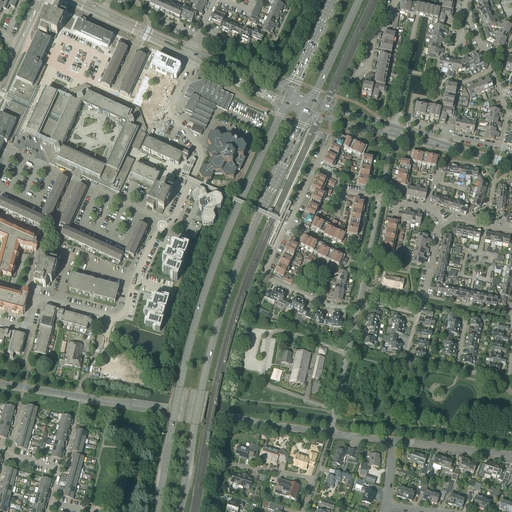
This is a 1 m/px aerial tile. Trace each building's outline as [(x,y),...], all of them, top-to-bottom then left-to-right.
[(11,1),(8,0),(4,0),(3,4),(4,5),(2,9),(3,9),(3,10),(5,11),(6,9),(7,10),(9,5),(11,1)] [(154,9),(158,0),(152,0),(149,7),(154,9)] [(159,11),(163,2),(160,0),(159,0),(158,0),(154,9),(159,11)] [(205,7),(206,4),(195,0),(193,5),(203,9),(204,6),(205,7)] [(286,6),(282,4),(272,0),(272,1),(274,2),(273,5),(272,4),(271,6),(282,11),(283,8),(285,9),(286,6)] [(451,11),(453,1),(447,0),(443,0),(441,9),(451,11)] [(164,14),(169,3),(168,3),(167,4),(163,2),(159,11),(164,14)] [(169,16),(173,6),(170,5),(170,4),(169,3),(164,14),(169,16)] [(409,14),(411,5),(401,3),(399,12),(409,14)] [(201,12),(203,9),(193,5),(191,10),(202,15),(203,12),(201,12)] [(487,5),(477,5),(479,9),(477,9),(478,12),(479,11),(480,13),(490,9),(490,8),(488,9),(487,5)] [(174,18),(179,7),(178,7),(177,8),(173,6),(169,16),(174,18)] [(281,13),(282,11),(271,6),(270,8),(272,8),(270,11),(282,17),(283,14),(281,13)] [(423,17),(425,8),(416,6),(414,15),(423,17)] [(180,8),(179,7),(174,18),(179,20),(181,17),(183,11),(180,9),(180,8)] [(490,9),(480,13),(481,16),(480,17),(480,19),(491,14),(490,12),(493,11),(493,8),(490,9)] [(40,33),(55,40),(66,15),(58,11),(59,10),(56,9),(55,10),(53,9),(51,14),(49,13),(40,33)] [(186,19),(189,11),(184,9),(181,17),(186,19)] [(220,14),(219,16),(216,23),(221,25),(223,20),(227,11),(222,9),(220,14)] [(189,11),(186,19),(191,21),(191,20),(192,18),(195,19),(197,14),(189,11)] [(281,19),(282,17),(270,11),(269,15),(267,14),(267,16),(278,21),(279,18),(281,19)] [(215,12),(211,21),(216,23),(219,16),(220,14),(215,12)] [(482,23),(496,17),(495,15),(492,17),(491,14),(480,19),(482,23)] [(276,23),(278,21),(267,16),(266,18),(267,18),(266,21),(278,27),(278,24),(276,23)] [(497,19),(496,17),(482,23),(484,28),(495,24),(493,21),(497,19)] [(113,36),(86,24),(78,20),(73,32),(108,49),(113,36)] [(224,32),(229,21),(227,21),(227,22),(223,20),(221,25),(218,32),(220,33),(221,31),(224,32)] [(228,36),(233,25),(230,23),(231,22),(229,21),(224,32),(227,33),(226,35),(228,36)] [(277,28),(278,27),(266,21),(264,25),(263,24),(262,26),(273,30),(274,28),(277,29),(277,28)] [(234,36),(239,26),(237,25),(236,26),(233,25),(228,36),(230,37),(231,35),(234,36)] [(238,41),(243,29),(240,28),(240,26),(239,26),(234,36),(237,37),(236,40),(238,41)] [(272,33),(273,30),(262,26),(262,27),(263,28),(261,32),(265,33),(273,37),(274,34),(272,33)] [(509,34),(510,31),(497,26),(497,28),(500,29),(499,32),(510,36),(510,34),(509,34)] [(244,40),(249,30),(247,29),(246,30),(243,29),(238,41),(240,41),(241,39),(244,40)] [(253,33),(251,38),(256,41),(260,31),(255,29),(254,31),(253,33)] [(251,38),(253,33),(250,32),(250,30),(249,30),(244,40),(247,42),(246,44),(248,45),(251,38)] [(260,31),(256,41),(261,43),(264,35),(265,33),(261,32),(260,31)] [(386,32),(384,42),(393,44),(395,34),(386,32)] [(16,91),(13,97),(27,103),(29,104),(46,68),(42,66),(43,64),(44,62),(40,60),(44,53),(49,40),(37,35),(32,47),(27,57),(13,89),(16,91)] [(505,42),(506,40),(496,36),(495,38),(497,38),(496,41),(506,45),(507,43),(505,42)] [(118,45),(119,45),(101,85),(110,89),(128,49),(123,47),(125,44),(122,43),(123,40),(120,39),(118,45)] [(505,47),(506,45),(496,41),(495,43),(494,43),(493,45),(502,49),(504,46),(505,47)] [(391,53),(393,44),(384,42),(382,51),(391,53)] [(143,53),(142,55),(138,53),(120,93),(128,97),(146,57),(148,58),(150,53),(147,52),(146,54),(143,53)] [(475,52),(473,53),(479,65),(481,64),(482,66),(484,65),(483,63),(480,55),(477,56),(475,52)] [(479,65),(473,53),(472,54),(473,58),(471,59),(475,69),(476,68),(476,67),(479,65)] [(179,72),(180,70),(179,68),(178,68),(178,67),(178,66),(177,66),(176,67),(177,65),(157,56),(151,68),(171,77),(170,78),(173,79),(174,78),(175,75),(177,77),(179,72)] [(475,69),(471,59),(468,60),(467,56),(464,57),(466,61),(470,69),(473,68),(473,69),(475,69)] [(473,75),(470,69),(466,61),(464,62),(463,60),(460,61),(461,71),(464,69),(465,71),(468,70),(469,71),(468,72),(470,77),(473,75)] [(461,71),(460,61),(457,61),(456,62),(454,62),(452,71),(452,72),(453,73),(454,71),(457,72),(457,70),(461,71)] [(487,81),(485,82),(489,92),(490,91),(490,89),(493,88),(489,78),(487,79),(487,81)] [(489,92),(485,82),(482,83),(481,79),(479,80),(484,92),(487,91),(487,92),(489,92)] [(227,110),(230,105),(230,104),(233,97),(221,92),(222,89),(203,81),(198,83),(192,96),(184,112),(192,116),(188,123),(193,125),(191,131),(192,132),(200,136),(201,135),(204,130),(205,131),(216,106),(217,107),(227,111),(227,110)] [(475,96),(470,83),(468,84),(469,88),(467,89),(470,98),(471,100),(476,98),(475,96)] [(480,95),(476,85),(473,86),(472,83),(470,83),(475,96),(478,95),(478,96),(480,95)] [(447,84),(445,94),(455,96),(457,86),(447,84)] [(112,105),(114,100),(111,99),(90,89),(91,87),(85,85),(64,92),(63,96),(46,89),(38,108),(38,109),(39,108),(72,123),(72,124),(72,123),(73,124),(78,111),(89,107),(105,114),(107,115),(106,115),(107,114),(107,115),(111,105),(112,105)] [(132,108),(114,100),(112,105),(111,105),(107,115),(107,114),(106,115),(107,115),(120,121),(123,131),(116,148),(115,149),(116,149),(116,150),(125,154),(125,153),(126,154),(135,158),(136,156),(146,134),(145,134),(147,130),(139,109),(133,106),(132,108)] [(12,141),(27,109),(11,102),(8,108),(5,106),(0,117),(0,148),(1,148),(4,141),(11,144),(12,141)] [(424,116),(426,107),(417,105),(415,114),(424,116)] [(41,143),(49,164),(55,167),(56,165),(74,173),(76,169),(76,168),(77,168),(81,158),(81,159),(81,158),(68,152),(64,142),(71,127),(73,124),(72,123),(72,124),(72,123),(39,108),(38,109),(38,108),(36,112),(36,113),(27,132),(43,139),(41,143)] [(205,181),(207,181),(211,181),(213,176),(214,176),(222,175),(223,175),(226,179),(234,179),(247,151),(245,149),(242,145),(237,145),(237,144),(239,144),(239,142),(234,140),(233,141),(234,143),(233,143),(230,139),(222,140),(218,134),(210,135),(207,142),(212,148),(208,155),(212,159),(211,160),(208,167),(208,168),(202,168),(199,175),(203,182),(205,181)] [(182,159),(184,160),(186,161),(189,156),(184,154),(183,155),(147,139),(142,149),(178,166),(182,159)] [(341,148),(338,140),(336,141),(333,139),(331,144),(341,148)] [(347,150),(351,141),(347,139),(343,148),(347,150)] [(351,152),(355,143),(351,141),(347,150),(351,152)] [(364,147),(355,143),(351,152),(360,156),(364,147)] [(332,146),(330,150),(338,154),(340,150),(332,146)] [(119,193),(135,158),(126,154),(125,153),(125,154),(116,150),(116,149),(115,149),(109,162),(99,166),(84,159),(81,158),(81,159),(81,158),(77,168),(76,168),(74,173),(77,174),(119,193)] [(338,154),(330,150),(328,155),(336,159),(338,154)] [(239,191),(256,152),(255,152),(253,152),(250,152),(233,190),(233,191),(236,191),(239,191)] [(423,155),(413,153),(413,155),(412,157),(411,162),(421,164),(423,155)] [(334,163),(336,159),(328,155),(326,159),(334,163)] [(437,158),(428,156),(426,165),(435,167),(437,158)] [(334,163),(326,159),(323,164),(325,165),(327,165),(332,168),(334,163)] [(130,175),(157,187),(158,183),(157,182),(160,175),(135,164),(130,175)] [(453,177),(453,175),(454,166),(451,165),(451,166),(448,165),(448,167),(445,167),(444,173),(447,173),(446,176),(453,177)] [(368,178),(370,168),(361,167),(359,176),(368,178)] [(478,170),(472,169),(471,177),(477,178),(478,180),(482,178),(479,174),(478,174),(478,170)] [(408,173),(399,171),(397,181),(399,181),(402,182),(401,184),(401,185),(405,186),(408,173)] [(42,216),(50,220),(68,180),(60,176),(42,216)] [(326,180),(317,176),(315,181),(324,185),(326,180)] [(366,187),(368,178),(359,176),(357,186),(366,187)] [(484,183),(482,178),(478,180),(479,182),(478,188),(485,191),(487,184),(484,183)] [(324,185),(315,181),(313,185),(322,189),(324,185)] [(160,183),(158,183),(157,187),(156,188),(146,208),(162,215),(173,190),(165,186),(165,185),(163,184),(162,184),(162,185),(160,184),(160,183)] [(507,187),(508,186),(506,183),(502,186),(502,187),(498,187),(498,193),(506,194),(507,187)] [(78,185),(60,224),(68,228),(86,188),(78,185)] [(313,185),(311,190),(316,192),(316,191),(320,193),(322,189),(313,185)] [(485,193),(485,191),(478,188),(476,194),(484,197),(486,193),(485,193)] [(194,201),(195,201),(199,203),(200,205),(199,206),(199,207),(200,212),(199,214),(200,216),(202,217),(201,220),(203,225),(208,227),(213,225),(215,220),(214,215),(216,211),(221,209),(223,204),(221,199),(216,196),(211,198),(206,196),(205,191),(201,190),(199,189),(194,191),(192,196),(194,201)] [(316,192),(314,196),(322,200),(324,195),(320,193),(316,191),(316,192)] [(483,200),(484,197),(476,194),(474,200),(482,202),(482,200),(483,200)] [(437,205),(439,197),(434,195),(431,203),(437,205)] [(320,204),(322,200),(314,196),(312,201),(320,204)] [(443,207),(445,199),(439,197),(437,205),(443,207)] [(41,218),(0,198),(0,209),(41,228),(43,223),(45,224),(46,221),(49,222),(50,220),(42,216),(41,218)] [(359,199),(353,198),(353,200),(354,201),(352,210),(361,212),(363,203),(359,202),(359,199)] [(448,208),(451,201),(445,199),(443,207),(448,208)] [(462,206),(463,204),(460,204),(461,201),(458,200),(457,203),(457,202),(454,210),(460,212),(462,206)] [(480,208),(482,202),(474,200),(472,206),(470,207),(471,210),(476,208),(476,207),(480,208)] [(318,209),(320,204),(312,201),(310,205),(318,209)] [(454,210),(457,202),(451,201),(448,208),(454,210)] [(318,209),(310,205),(308,209),(316,213),(318,209)] [(504,212),(505,206),(497,205),(496,211),(499,212),(502,216),(505,213),(504,212)] [(471,210),(470,207),(468,208),(462,206),(460,212),(459,214),(466,215),(467,212),(468,212),(471,210)] [(316,213),(308,209),(305,214),(314,218),(316,213)] [(359,222),(361,212),(352,210),(350,220),(359,222)] [(511,215),(507,215),(505,213),(502,216),(506,220),(506,223),(511,223),(511,215)] [(309,229),(313,219),(305,222),(306,223),(304,227),(309,229)] [(315,230),(319,222),(315,220),(311,228),(315,230)] [(0,310),(1,311),(2,311),(4,311),(5,310),(12,312),(12,313),(15,314),(15,315),(18,315),(19,314),(23,315),(28,296),(28,292),(22,292),(21,296),(7,292),(7,291),(7,290),(6,291),(0,289),(0,288),(0,239),(3,241),(2,242),(3,242),(3,241),(4,242),(1,251),(0,251),(0,252),(1,252),(0,255),(0,277),(0,278),(2,275),(11,277),(12,273),(14,273),(15,270),(15,267),(14,266),(16,259),(17,259),(18,256),(19,257),(19,256),(18,256),(19,253),(18,252),(18,251),(21,249),(22,250),(22,251),(23,250),(26,250),(26,251),(26,250),(33,251),(33,252),(33,251),(36,251),(39,240),(35,238),(32,237),(32,236),(30,235),(30,234),(29,234),(27,233),(26,234),(19,231),(19,230),(17,229),(17,228),(16,228),(16,229),(13,228),(12,228),(6,226),(6,224),(3,223),(4,222),(3,222),(3,223),(0,222),(0,221),(0,310)] [(395,222),(388,221),(386,230),(396,232),(397,223),(395,222)] [(319,232),(323,224),(319,222),(315,230),(319,232)] [(68,228),(60,224),(59,227),(61,228),(60,230),(63,231),(60,236),(120,264),(122,259),(125,260),(126,257),(128,258),(129,256),(125,254),(125,256),(68,230),(68,228)] [(129,256),(134,258),(147,228),(139,224),(125,254),(129,256)] [(324,234),(327,227),(328,227),(328,226),(323,224),(319,232),(324,234)] [(356,236),(358,226),(349,225),(347,234),(356,236)] [(332,239),(336,231),(328,227),(327,227),(324,234),(323,235),(332,239)] [(461,236),(462,228),(457,227),(456,230),(455,230),(451,233),(453,236),(455,235),(461,236)] [(467,237),(469,228),(465,228),(462,228),(461,236),(467,237)] [(394,242),(396,232),(386,230),(384,240),(394,242)] [(477,231),(474,230),(473,238),(479,240),(481,231),(477,230),(477,231)] [(345,235),(336,231),(332,239),(341,244),(342,242),(343,240),(344,238),(345,235)] [(452,237),(453,236),(451,233),(447,235),(447,236),(444,235),(442,241),(451,243),(452,237)] [(496,243),(498,234),(494,233),(494,234),(492,234),(490,242),(496,243)] [(510,237),(504,236),(502,244),(508,246),(509,247),(511,245),(511,244),(510,241),(509,241),(510,237)] [(308,240),(304,238),(303,239),(302,241),(302,242),(301,243),(300,245),(300,246),(304,248),(308,240)] [(292,239),(287,248),(296,251),(298,247),(293,245),(295,241),(292,239)] [(308,250),(312,242),(308,240),(304,248),(308,250)] [(394,242),(384,240),(382,250),(384,250),(386,250),(388,251),(387,254),(391,254),(394,242)] [(313,252),(317,244),(312,242),(308,250),(313,252)] [(319,250),(321,247),(322,246),(317,244),(313,252),(317,254),(319,250)] [(167,254),(163,263),(167,265),(163,274),(171,276),(174,277),(173,279),(177,281),(182,269),(180,269),(181,268),(182,268),(184,262),(182,261),(183,260),(185,261),(189,249),(184,247),(183,249),(181,249),(171,245),(168,254),(167,254)] [(326,260),(330,251),(321,247),(319,250),(317,254),(317,255),(326,260)] [(296,251),(287,248),(285,252),(294,256),(296,251)] [(292,260),(294,256),(285,252),(283,256),(292,260)] [(343,257),(334,253),(330,262),(339,266),(341,261),(342,259),(343,257)] [(288,269),(292,260),(283,256),(279,265),(288,269)] [(57,261),(41,257),(34,284),(43,286),(43,287),(46,288),(46,286),(48,287),(49,282),(52,283),(57,261)] [(284,278),(288,269),(279,265),(275,274),(284,278)] [(98,282),(73,275),(69,291),(91,296),(91,295),(94,296),(98,282)] [(404,280),(396,278),(391,277),(391,278),(384,276),(383,285),(389,286),(389,287),(402,290),(404,280)] [(442,287),(443,278),(435,277),(434,283),(437,283),(436,286),(441,287),(442,287)] [(119,288),(98,282),(94,296),(94,297),(115,303),(119,288)] [(450,289),(442,287),(441,287),(436,286),(435,291),(443,293),(442,296),(448,297),(449,297),(450,289)] [(276,300),(281,290),(280,289),(279,291),(275,288),(272,293),(268,291),(265,297),(275,302),(276,300)] [(282,290),(281,290),(276,300),(279,301),(278,303),(285,307),(288,301),(284,299),(286,294),(281,292),(282,290)] [(509,298),(510,292),(502,290),(500,299),(505,300),(506,297),(509,298)] [(147,305),(145,315),(148,316),(146,325),(154,328),(156,328),(156,330),(155,330),(155,331),(160,332),(163,320),(162,319),(162,318),(163,319),(165,312),(164,312),(164,311),(166,311),(169,299),(164,298),(163,300),(161,300),(161,299),(151,296),(149,306),(147,305)] [(504,305),(505,300),(500,299),(491,297),(489,305),(490,305),(496,306),(496,304),(504,305)] [(296,310),(301,300),(300,299),(299,301),(295,298),(292,303),(288,301),(285,307),(292,311),(294,308),(296,310)] [(302,300),(301,300),(296,310),(299,311),(298,313),(305,317),(308,311),(304,309),(306,304),(301,302),(302,300)] [(56,309),(45,307),(40,326),(42,327),(35,352),(45,355),(52,329),(51,329),(56,309)] [(327,325),(327,318),(323,318),(323,313),(318,312),(318,310),(317,310),(316,321),(319,322),(319,324),(327,325)] [(425,318),(424,321),(424,323),(431,325),(434,325),(435,320),(431,319),(432,315),(433,315),(433,312),(423,310),(422,313),(426,314),(426,318),(425,318)] [(366,320),(366,321),(368,322),(376,323),(377,320),(379,321),(381,312),(375,311),(374,316),(368,315),(368,320),(366,320)] [(57,322),(61,323),(91,331),(93,322),(89,321),(89,320),(66,313),(65,312),(64,313),(63,313),(58,312),(57,317),(58,318),(57,322)] [(332,319),(327,318),(327,325),(331,326),(331,327),(341,328),(342,320),(339,320),(339,313),(338,313),(338,314),(333,314),(332,319)] [(447,327),(450,327),(460,329),(461,328),(459,328),(460,323),(455,322),(456,317),(449,315),(447,327)] [(395,324),(394,328),(405,330),(406,328),(404,328),(405,323),(400,322),(400,317),(394,316),(392,324),(395,324)] [(474,326),(473,331),(480,332),(482,324),(479,324),(480,321),(469,319),(469,320),(470,320),(469,325),(474,326)] [(430,326),(431,325),(424,323),(424,321),(418,320),(418,323),(424,325),(423,328),(422,328),(421,332),(421,333),(428,335),(431,336),(432,330),(429,330),(430,326)] [(376,326),(376,323),(368,322),(366,321),(366,322),(367,322),(366,327),(371,328),(370,334),(377,335),(378,327),(376,326)] [(492,336),(495,337),(502,338),(502,337),(503,333),(503,329),(507,330),(508,326),(498,324),(497,328),(498,328),(497,332),(493,331),(492,336)] [(460,329),(450,327),(447,327),(447,330),(445,338),(451,339),(452,334),(458,335),(459,330),(460,330),(460,329)] [(405,331),(405,330),(394,328),(394,330),(391,330),(390,338),(397,339),(397,335),(402,335),(403,330),(405,331)] [(0,330),(0,341),(6,343),(7,339),(10,339),(11,333),(10,333),(10,332),(9,333),(6,332),(0,330)] [(427,337),(428,335),(421,333),(421,332),(415,331),(415,334),(421,335),(420,339),(418,338),(418,342),(417,344),(424,346),(428,346),(429,341),(426,340),(427,337)] [(478,340),(480,332),(473,331),(472,336),(467,335),(466,340),(465,340),(464,341),(475,343),(476,340),(478,340)] [(19,355),(23,342),(25,336),(14,333),(9,353),(11,353),(10,357),(13,358),(14,354),(19,355)] [(375,343),(377,335),(370,334),(370,339),(364,338),(364,343),(362,343),(362,344),(372,346),(373,342),(375,343)] [(508,338),(502,337),(502,338),(495,337),(495,339),(496,339),(495,342),(492,342),(491,347),(494,348),(501,349),(501,347),(502,344),(501,343),(501,340),(508,341),(508,338)] [(396,344),(397,339),(390,338),(388,346),(391,346),(391,350),(402,351),(402,350),(400,350),(401,345),(396,344)] [(450,344),(451,339),(445,338),(443,345),(446,346),(445,349),(456,351),(456,350),(455,350),(456,345),(450,344)] [(424,347),(424,346),(417,344),(418,342),(412,341),(411,345),(418,346),(417,350),(415,349),(414,355),(424,357),(426,351),(423,351),(423,347),(424,347)] [(474,346),(475,343),(464,341),(464,342),(466,342),(465,347),(470,348),(469,353),(475,354),(477,347),(474,346)] [(64,366),(80,369),(82,359),(80,359),(83,346),(69,343),(64,366)] [(507,349),(501,347),(501,349),(494,348),(494,350),(494,353),(491,353),(489,358),(493,359),(500,360),(500,359),(501,355),(499,354),(500,351),(506,352),(507,349)] [(311,371),(309,370),(307,370),(311,355),(296,352),(289,382),(304,386),(307,374),(312,375),(311,379),(318,380),(319,376),(320,376),(324,358),(321,357),(322,355),(324,355),(326,349),(320,348),(318,354),(320,354),(319,357),(316,356),(313,370),(312,369),(311,371)] [(456,351),(445,349),(445,352),(442,352),(440,360),(447,361),(448,356),(453,357),(454,352),(456,352),(456,351)] [(292,354),(283,352),(281,363),(289,365),(292,354)] [(473,366),(475,354),(469,353),(468,358),(463,357),(462,362),(460,362),(460,363),(473,366)] [(506,360),(500,359),(500,360),(493,359),(493,361),(492,364),(489,364),(488,369),(498,371),(500,366),(498,365),(499,362),(505,363),(506,360)] [(5,405),(3,411),(15,414),(16,411),(14,411),(15,408),(5,405)] [(25,408),(24,411),(36,414),(38,408),(28,406),(27,409),(25,408)] [(36,414),(24,411),(24,413),(26,414),(25,416),(35,419),(36,414)] [(62,415),(60,420),(72,424),(73,421),(71,421),(72,418),(62,415)] [(11,421),(12,419),(2,416),(1,421),(12,424),(13,422),(11,421)] [(32,430),(33,424),(22,421),(21,424),(23,424),(22,427),(32,430)] [(8,432),(9,429),(0,426),(0,432),(9,435),(10,432),(8,432)] [(68,431),(69,428),(59,426),(58,431),(69,434),(70,432),(68,431)] [(75,433),(74,435),(85,438),(87,433),(77,430),(76,433),(75,433)] [(29,440),(30,435),(19,432),(18,434),(20,435),(19,437),(29,440)] [(84,444),(85,438),(74,435),(73,438),(75,438),(74,441),(84,444)] [(65,442),(66,439),(56,436),(55,441),(66,445),(67,442),(65,442)] [(26,451),(28,445),(16,442),(15,445),(17,445),(16,448),(26,451)] [(252,445),(250,449),(249,449),(249,450),(238,446),(235,454),(242,456),(241,458),(246,459),(247,456),(252,458),(255,451),(256,451),(257,447),(252,445)] [(81,454),(83,449),(71,446),(70,448),(72,449),(71,452),(73,452),(81,454)] [(63,452),(63,449),(53,447),(52,452),(64,455),(64,452),(63,452)] [(332,463),(334,463),(333,464),(334,465),(336,466),(336,465),(337,464),(341,466),(344,455),(346,456),(346,455),(350,456),(349,458),(354,459),(356,451),(352,450),(350,454),(347,453),(348,448),(344,447),(342,451),(338,449),(335,459),(334,458),(332,463)] [(264,448),(262,454),(262,455),(262,457),(262,458),(262,459),(263,460),(265,461),(266,460),(269,461),(269,460),(272,461),(271,463),(275,464),(277,461),(283,463),(285,456),(279,454),(279,453),(278,452),(276,451),(275,450),(273,450),(272,450),(264,448)] [(63,457),(64,455),(52,452),(50,457),(60,460),(61,457),(63,457)] [(304,456),(297,454),(294,464),(301,467),(300,468),(305,470),(307,465),(312,467),(316,455),(310,453),(308,460),(303,458),(304,456)] [(416,465),(419,455),(412,453),(411,456),(409,455),(408,458),(410,460),(409,462),(416,465)] [(378,455),(370,454),(369,464),(369,466),(378,467),(379,462),(378,462),(378,455)] [(72,457),(71,460),(83,463),(84,458),(74,455),(73,458),(72,457)] [(426,458),(419,455),(416,465),(423,467),(421,474),(425,475),(427,470),(427,468),(423,466),(426,458)] [(432,461),(430,460),(427,468),(427,470),(430,471),(433,464),(440,467),(443,459),(435,456),(435,458),(433,458),(432,461)] [(452,461),(443,459),(440,467),(448,470),(447,473),(451,475),(452,474),(455,465),(451,464),(452,461)] [(466,471),(469,462),(462,459),(459,469),(466,471)] [(81,468),(83,463),(71,460),(70,462),(72,463),(71,466),(81,468)] [(476,464),(469,462),(466,471),(473,474),(476,464)] [(482,478),(483,474),(490,476),(491,475),(494,465),(486,462),(485,466),(484,466),(483,469),(480,468),(477,477),(482,478)] [(502,468),(494,465),(491,475),(499,477),(498,480),(502,482),(503,480),(503,479),(505,473),(505,472),(501,471),(502,468)] [(511,476),(511,468),(510,475),(505,473),(503,479),(503,480),(502,482),(501,486),(505,487),(507,480),(508,481),(510,475),(511,476)] [(5,471),(4,474),(16,477),(17,471),(7,469),(6,472),(5,471)] [(401,469),(399,473),(405,475),(412,477),(413,473),(401,469)] [(78,479),(80,473),(68,470),(67,473),(69,473),(69,476),(78,479)] [(332,478),(328,476),(324,487),(332,489),(335,481),(339,482),(341,477),(345,478),(346,475),(335,471),(332,478)] [(14,482),(16,477),(4,474),(3,476),(5,477),(4,480),(14,482)] [(237,489),(238,486),(243,487),(243,486),(254,490),(255,486),(251,485),(252,480),(248,478),(248,477),(242,474),(241,477),(239,477),(239,475),(233,474),(231,482),(233,483),(232,487),(233,489),(236,490),(237,489)] [(41,478),(40,483),(51,487),(52,484),(50,484),(51,481),(41,478)] [(284,482),(279,480),(275,491),(281,493),(282,491),(288,494),(287,497),(295,500),(298,488),(289,485),(289,483),(285,481),(284,482)] [(448,495),(453,481),(449,480),(445,493),(445,494),(448,495)] [(473,488),(475,483),(476,482),(470,480),(468,486),(473,488)] [(76,489),(77,484),(65,481),(65,483),(66,484),(66,486),(76,489)] [(11,493),(13,487),(1,484),(0,487),(2,487),(1,490),(11,493)] [(426,487),(421,485),(420,490),(419,492),(424,494),(422,500),(428,503),(432,493),(428,492),(429,490),(426,489),(426,487)] [(403,499),(406,490),(399,487),(396,497),(403,499)] [(48,494),(48,491),(38,489),(37,494),(49,497),(49,494),(48,494)] [(375,493),(368,491),(365,490),(361,502),(369,504),(372,497),(373,498),(375,493)] [(414,493),(406,490),(403,499),(411,502),(414,493)] [(73,500),(74,494),(63,491),(62,494),(64,494),(63,497),(73,500)] [(443,500),(445,494),(445,493),(440,492),(439,494),(436,493),(435,494),(432,493),(428,503),(435,505),(438,498),(443,500)] [(48,499),(49,497),(37,494),(35,493),(33,498),(36,499),(45,502),(46,499),(48,499)] [(454,506),(457,497),(450,494),(447,503),(454,506)] [(503,496),(498,494),(497,497),(495,501),(500,503),(498,509),(505,511),(508,502),(502,500),(503,496)] [(0,500),(9,503),(10,498),(0,495),(0,500)] [(464,499),(457,497),(454,506),(461,508),(464,499)] [(480,509),(483,499),(476,497),(472,506),(480,509)] [(45,504),(45,502),(36,499),(34,504),(46,507),(47,505),(45,504)] [(237,511),(239,507),(242,508),(244,503),(232,499),(231,502),(229,502),(226,510),(231,511),(237,511)] [(490,502),(483,499),(480,509),(487,511),(490,502)] [(0,506),(7,508),(9,503),(0,500),(0,506)] [(274,511),(275,511),(276,508),(277,505),(270,503),(268,509),(274,511)]
